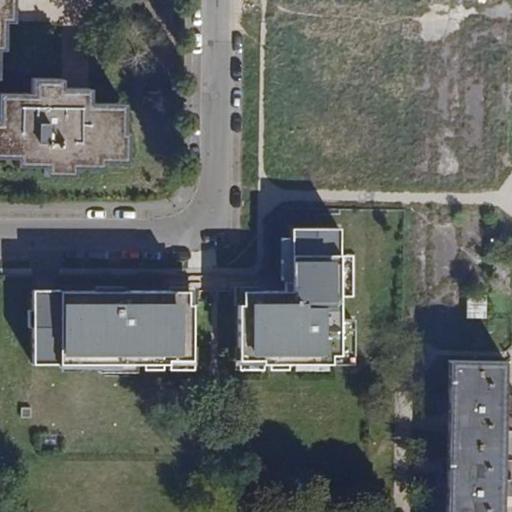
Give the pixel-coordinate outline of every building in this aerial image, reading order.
[(0,0),(0,83),(17,83),(18,56),(24,56),(24,28),(32,28),(32,0),(0,0)] [(84,91),(84,82),(56,83),(56,96),(21,97),(20,97),(20,124),(12,124),(12,160),(40,160),(40,169),(69,169),(69,177),(98,177),(98,169),(125,169),(125,163),(151,163),(151,135),(147,135),(146,106),(112,106),(112,91),(84,91)] [(14,90),(4,90),(2,115),(13,116),(14,90)] [(260,359),(260,363),(330,363),(330,355),(351,355),(351,319),(338,319),(338,295),(341,295),(341,254),(338,254),(338,227),(289,227),(289,278),(284,278),(284,297),(236,298),(236,359),(260,359)] [(31,364),(167,363),(167,360),(190,360),(190,298),(142,298),(142,290),(78,290),(78,298),(31,298),(31,364)] [(502,511),(505,362),(448,361),(448,395),(447,410),(446,479),(446,494),(445,511),(502,511)]
